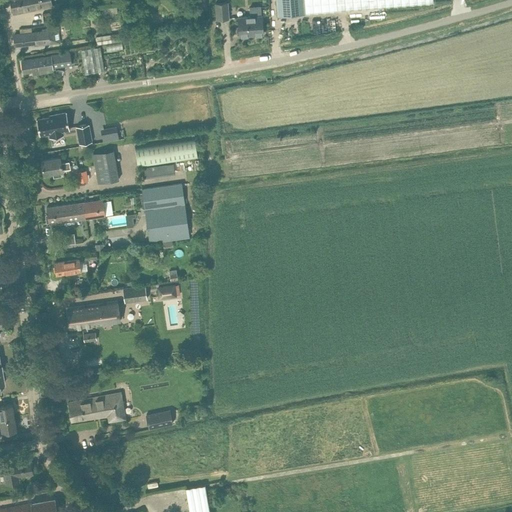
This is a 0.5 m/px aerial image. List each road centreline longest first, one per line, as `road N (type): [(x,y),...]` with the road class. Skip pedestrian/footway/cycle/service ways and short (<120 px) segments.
road 1 (unclassified): [(21,101),(336,49),(511,0)]
road 2 (tertiary): [(91,511),(55,471),(43,442),(0,139)]
